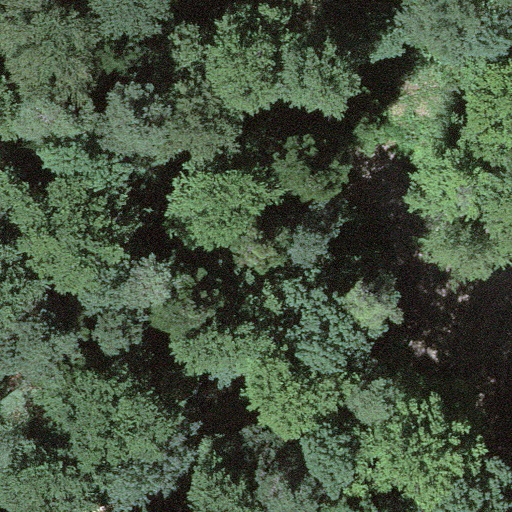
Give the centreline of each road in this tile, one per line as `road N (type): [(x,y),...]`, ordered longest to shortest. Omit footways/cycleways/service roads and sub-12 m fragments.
road 1 (track): [(104,511),(439,290)]
road 2 (track): [(439,290),(321,0)]
road 3 (track): [(511,484),(439,290)]
